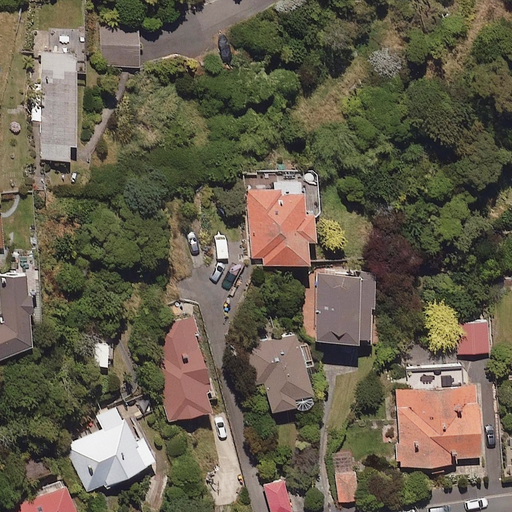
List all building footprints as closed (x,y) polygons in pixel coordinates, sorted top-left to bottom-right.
[(136,27),(100,29),(102,66),(138,64),(136,27)] [(73,48),(39,47),(38,104),(31,104),(31,117),(39,117),(38,154),(71,154),(73,48)] [(314,169),(297,170),(298,176),(272,178),(272,186),(246,188),(250,252),(260,252),(261,259),(305,256),(304,234),(312,233),(311,209),(317,209),(314,169)] [(370,266),(314,265),(313,330),(368,331),(370,266)] [(22,268),(0,269),(0,351),(27,336),(22,268)] [(202,384),(208,382),(192,330),(198,328),(193,312),(138,329),(166,417),(208,403),(202,384)] [(486,317),(454,318),(455,349),(487,348),(486,317)] [(308,395),(308,394),(306,386),(309,386),(293,327),(249,340),(267,405),(291,398),(292,400),(293,401),(295,401),(296,402),(298,402),(299,403),(301,402),(302,402),(304,401),(305,400),(306,399),(307,398),(308,397),(308,395)] [(472,376),(392,381),(395,423),(382,423),(383,442),(394,441),(396,460),(453,457),(453,452),(476,451),(472,376)] [(133,435),(115,404),(96,416),(101,424),(65,446),(90,489),(152,453),(139,431),(133,435)] [(356,495),(350,448),(331,451),(337,497),(356,495)] [(276,511),(290,509),(282,476),(260,481),(267,511),(276,511)] [(76,511),(62,480),(0,507),(0,511),(76,511)]
